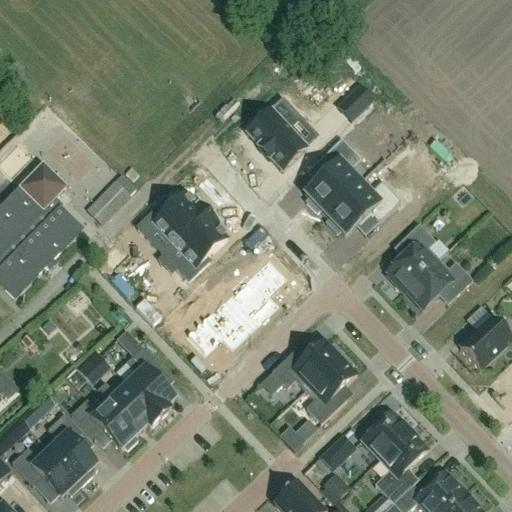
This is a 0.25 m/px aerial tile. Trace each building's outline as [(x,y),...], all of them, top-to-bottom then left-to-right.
[(359,91),(337,112),(350,125),(372,104),(359,91)] [(286,100),(249,134),(285,172),(310,148),(288,125),(300,114),(286,100)] [(9,139),(0,148),(0,172),(4,176),(25,153),(9,139)] [(414,145),(401,157),(413,169),(402,179),(415,192),(438,170),(414,145)] [(323,220),(355,190),(345,179),(356,168),(338,149),(318,168),(326,177),(303,199),(323,220)] [(18,193),(0,210),(0,268),(1,270),(0,271),(0,291),(14,305),(82,234),(59,212),(62,209),(55,203),(66,192),(42,168),(18,193)] [(132,184),(138,178),(130,171),(124,177),(132,184)] [(101,229),(136,193),(121,179),(87,215),(101,229)] [(355,190),(323,220),(344,241),(366,220),(375,228),(395,209),(377,190),(365,201),(355,190)] [(158,211),(134,233),(161,262),(171,252),(205,220),(195,210),(194,212),(182,199),(164,217),(158,211)] [(205,220),(171,252),(183,265),(173,275),(182,284),(192,275),(195,278),(207,267),(204,264),(225,245),(213,232),(215,231),(205,220)] [(402,297),(437,264),(427,253),(434,246),(417,229),(398,248),(406,257),(386,276),(388,279),(387,280),(402,297)] [(447,274),(437,264),(402,297),(403,297),(404,296),(422,314),(442,295),(451,305),(471,286),(454,268),(447,274)] [(273,269),(232,307),(260,337),(283,315),(274,304),(291,288),(273,269)] [(362,302),(374,291),(360,278),(349,289),(362,302)] [(232,307),(191,346),(209,365),(227,348),(237,359),(260,337),(232,307)] [(479,375),(511,344),(491,322),(458,353),(479,375)] [(294,386),(303,395),(342,358),(332,348),(329,351),(322,344),(305,361),(296,353),(270,377),(286,394),(294,386)] [(135,380),(126,389),(159,424),(169,414),(166,411),(173,404),(156,387),(165,378),(141,353),(124,368),(135,380)] [(342,358),(303,395),(313,405),(305,413),(320,430),(346,405),(338,396),(355,379),(349,373),(353,369),(342,358)] [(96,395),(107,407),(137,439),(145,431),(148,434),(159,424),(126,389),(115,399),(104,387),(96,395)] [(137,439),(107,407),(97,416),(86,405),(69,420),(93,446),(102,437),(119,456),(123,452),(126,455),(137,445),(134,442),(137,439)] [(378,464),(410,434),(403,427),(400,429),(390,418),(360,445),(378,464)] [(57,446),(47,455),(81,490),(91,481),(88,477),(95,471),(75,451),(84,442),(63,419),(46,435),(57,446)] [(288,432),(279,441),(293,455),(302,447),(288,432)] [(410,434),(378,464),(389,475),(373,490),(392,509),(412,490),(417,485),(407,473),(426,455),(415,444),(417,442),(410,434)] [(317,462),(330,475),(353,454),(340,440),(317,462)] [(81,490),(47,455),(37,465),(27,453),(10,469),(32,492),(41,484),(60,504),(66,498),(70,501),(81,490)] [(0,466),(0,494),(14,481),(0,466)] [(317,488),(328,502),(342,491),(331,477),(317,488)] [(421,499),(412,490),(392,509),(394,511),(412,511),(417,508),(420,511),(450,511),(466,497),(457,488),(455,490),(443,477),(421,499)] [(272,507),(276,511),(319,511),(295,486),(272,507)] [(474,506),(466,497),(450,511),(475,511),(472,508),(474,506)]
